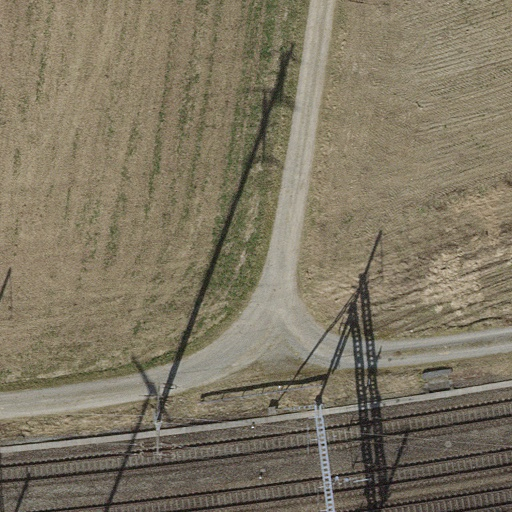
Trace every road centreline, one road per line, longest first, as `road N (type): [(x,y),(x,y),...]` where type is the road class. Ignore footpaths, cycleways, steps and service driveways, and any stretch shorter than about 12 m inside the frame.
road 1 (track): [(323,0),(271,371)]
road 2 (track): [(0,406),(271,371)]
road 3 (track): [(271,371),(511,339)]
